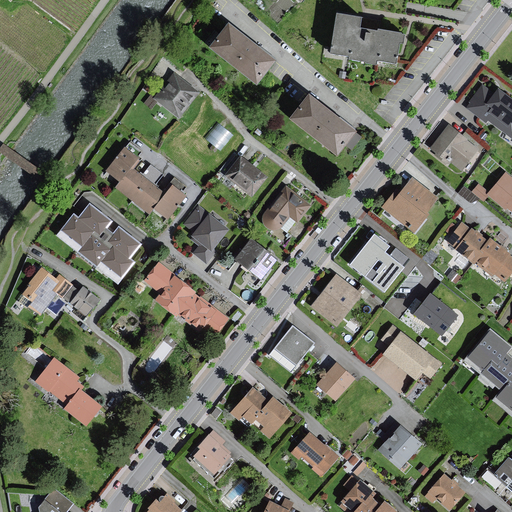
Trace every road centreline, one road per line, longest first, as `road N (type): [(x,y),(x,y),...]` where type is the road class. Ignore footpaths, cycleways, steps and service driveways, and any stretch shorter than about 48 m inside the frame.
road 1 (residential): [(511,4),(111,511)]
road 2 (unclassified): [(0,140),(105,0)]
